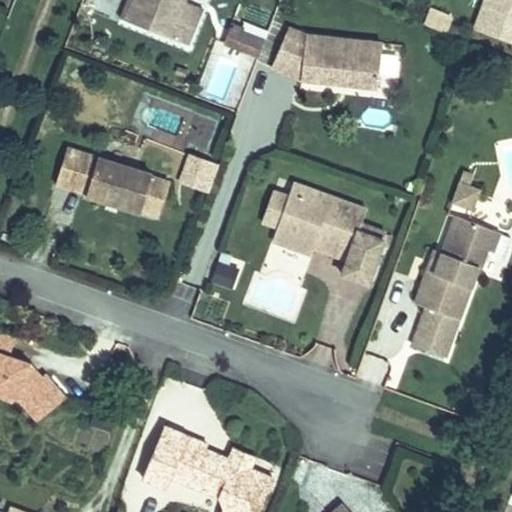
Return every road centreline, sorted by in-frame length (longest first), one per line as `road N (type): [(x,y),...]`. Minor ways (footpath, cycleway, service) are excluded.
road 1 (residential): [(332,413),(237,358),(0,271)]
road 2 (unknown): [(186,320),(275,70)]
